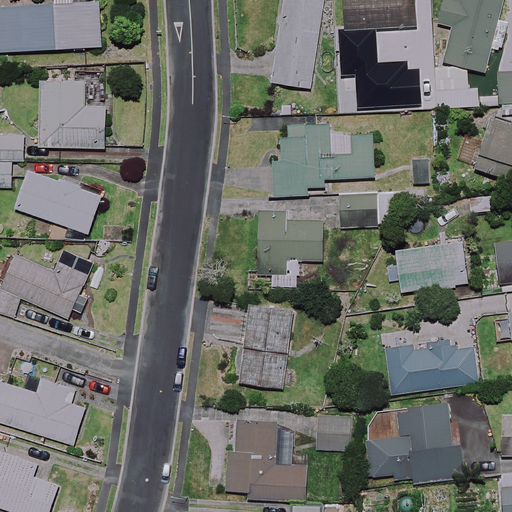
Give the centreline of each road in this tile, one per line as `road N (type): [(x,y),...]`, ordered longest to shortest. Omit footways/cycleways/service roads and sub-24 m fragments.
road 1 (residential): [(190,0),(196,105),(157,381)]
road 2 (residential): [(157,381),(0,330)]
road 3 (residential): [(157,381),(136,511)]
